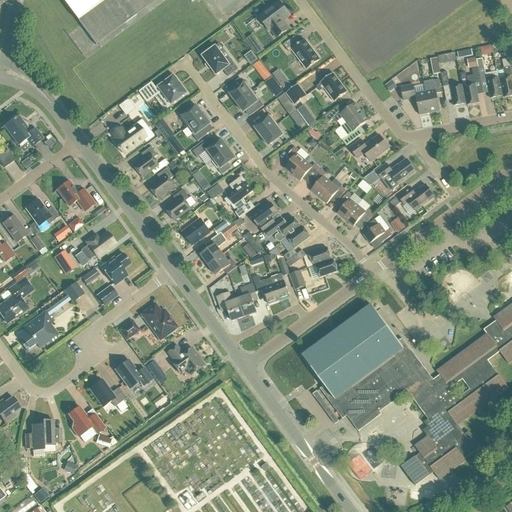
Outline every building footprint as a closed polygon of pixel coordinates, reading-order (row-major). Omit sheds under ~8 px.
[(140,0),(61,0),(95,45),(146,7),(140,0)] [(290,16),(280,2),(272,8),(271,6),(264,12),(265,14),(259,18),(269,31),(271,30),(277,38),(287,30),(281,22),(290,16)] [(305,40),(299,44),(294,37),(284,45),(289,53),(292,51),(307,70),(320,60),(305,40)] [(200,55),(215,75),(222,69),(227,76),(237,68),(228,56),(224,59),(213,45),(208,50),(207,48),(202,52),(203,53),(200,55)] [(254,51),(257,55),(264,51),(260,46),(254,51)] [(257,60),(251,52),(245,57),(251,65),(257,60)] [(467,59),(469,68),(477,66),(476,58),(467,59)] [(476,60),(478,68),(480,80),(487,78),(483,59),(476,60)] [(253,65),(264,81),(270,77),(260,61),(253,65)] [(511,96),(511,77),(511,73),(511,61),(509,62),(510,68),(504,69),(506,79),(500,80),(504,98),(511,96)] [(479,104),(475,85),(474,81),(480,80),(478,68),(472,69),(473,76),(467,77),(468,87),(463,88),(467,106),(479,104)] [(443,87),(449,86),(446,73),(441,74),(443,87)] [(335,102),(347,93),(333,74),(320,83),(321,84),(316,87),(320,92),(324,89),(335,102)] [(175,77),(174,76),(173,77),(159,87),(158,87),(159,89),(157,90),(152,83),(140,92),(147,102),(162,92),(171,105),(172,106),(173,105),(172,105),(186,95),(187,94),(187,93),(186,93),(182,87),(179,83),(175,77)] [(491,99),(502,97),(499,78),(487,81),(491,99)] [(230,94),(237,104),(253,92),(246,82),(244,84),(240,79),(227,89),(231,94),(230,94)] [(280,85),(283,89),(290,84),(287,80),(280,85)] [(431,92),(426,93),(430,113),(440,111),(437,94),(442,93),(440,80),(429,82),(431,92)] [(390,93),(397,88),(392,81),(385,86),(390,93)] [(307,97),(298,85),(286,94),(295,106),(307,97)] [(414,86),(408,87),(401,88),(403,101),(416,99),(420,116),(430,113),(426,93),(416,95),(414,86)] [(454,107),(466,104),(462,86),(450,88),(454,107)] [(253,92),(237,104),(244,113),(248,109),(252,115),(264,106),(260,101),(253,92)] [(343,104),(325,117),(329,123),(335,119),(337,123),(343,119),(346,124),(362,112),(355,103),(347,110),(343,104)] [(187,127),(203,116),(196,106),(190,111),(186,106),(177,113),(187,127)] [(362,112),(346,124),(341,128),(348,136),(342,141),(346,146),(361,136),(357,130),(369,121),(362,112)] [(26,141),(32,148),(43,140),(36,129),(31,133),(19,116),(4,127),(18,146),(26,141)] [(210,125),(203,116),(187,127),(198,142),(207,135),(204,130),(210,125)] [(255,128),(262,137),(278,125),(271,116),(255,128)] [(155,137),(149,128),(143,132),(138,125),(126,134),(125,133),(122,129),(121,130),(115,135),(114,134),(113,135),(117,141),(116,142),(120,147),(119,148),(120,150),(121,149),(125,155),(144,141),(147,144),(155,137)] [(269,146),(283,136),(276,127),(278,125),(262,137),(269,146)] [(160,133),(167,142),(174,136),(167,127),(160,133)] [(317,132),(316,133),(312,130),(309,134),(318,141),(322,136),(317,132)] [(371,163),(389,149),(380,136),(366,146),(361,140),(350,149),(357,159),(364,154),(371,163)] [(161,147),(167,143),(163,138),(157,142),(161,147)] [(181,146),(175,138),(169,143),(175,151),(181,146)] [(329,148),(333,145),(329,139),(325,142),(329,148)] [(212,161),(228,149),(221,140),(210,148),(206,143),(193,152),(197,158),(205,153),(212,161)] [(313,149),(317,144),(312,140),(308,145),(313,149)] [(141,177),(158,165),(154,158),(157,156),(151,147),(141,154),(145,159),(134,167),(141,177)] [(284,169),(292,175),(305,161),(297,155),(299,152),(294,148),(286,157),(291,161),(284,169)] [(235,159),(228,149),(212,161),(223,175),(232,168),(229,164),(235,159)] [(8,150),(0,155),(0,162),(4,169),(15,160),(8,150)] [(340,160),(345,155),(342,151),(336,155),(340,160)] [(21,164),(25,169),(32,165),(28,159),(21,164)] [(407,160),(392,171),(387,164),(376,172),(383,181),(390,176),(398,186),(416,173),(407,160)] [(311,180),(320,170),(315,165),(312,167),(305,161),(292,175),(300,182),(306,176),(311,180)] [(157,198),(174,186),(170,180),(173,177),(167,168),(157,176),(161,181),(150,189),(157,198)] [(326,175),(320,170),(311,180),(317,185),(311,191),(319,198),(331,184),(324,177),(326,175)] [(193,177),(198,184),(204,180),(199,172),(193,177)] [(242,199),(252,192),(245,183),(241,178),(230,186),(234,191),(227,196),(228,197),(224,200),(229,206),(232,204),(238,211),(235,213),(240,219),(255,208),(251,202),(247,205),(242,199)] [(335,180),(331,184),(319,198),(327,205),(332,199),(337,203),(346,192),(341,187),(342,186),(335,180)] [(358,186),(367,193),(372,188),(363,180),(358,186)] [(77,201),(84,210),(95,202),(84,188),(77,192),(69,181),(56,190),(69,207),(77,201)] [(207,193),(213,200),(224,192),(219,185),(207,193)] [(435,197),(426,185),(414,194),(410,188),(398,197),(404,206),(409,203),(415,212),(435,197)] [(173,221),(190,208),(185,201),(189,198),(183,190),(173,197),(177,202),(166,210),(173,221)] [(338,214),(346,221),(358,206),(350,200),(353,197),(348,193),(339,203),(344,207),(338,214)] [(392,207),(397,204),(393,199),(388,202),(392,207)] [(47,211),(39,200),(26,209),(39,226),(38,227),(41,232),(43,232),(49,228),(49,226),(49,225),(59,217),(52,207),(47,211)] [(263,233),(273,225),(270,220),(279,214),(271,203),(259,212),(258,211),(250,216),(259,228),(260,228),(263,233)] [(364,227),(374,216),(368,210),(366,213),(358,206),(346,221),(354,228),(358,222),(364,227)] [(2,224),(17,244),(28,235),(14,215),(2,224)] [(74,233),(84,226),(78,218),(68,225),(74,233)] [(286,239),(301,228),(293,218),(286,224),(283,219),(273,226),(277,231),(279,229),(281,232),(276,236),(276,238),(278,242),(281,242),(286,239)] [(192,246),(210,233),(200,219),(182,233),(192,246)] [(241,219),(234,224),(238,229),(244,224),(241,219)] [(273,225),(263,233),(267,238),(268,239),(279,230),(278,229),(285,224),(281,219),(273,225)] [(391,225),(398,234),(405,228),(398,219),(391,225)] [(379,225),(375,220),(366,226),(370,231),(364,236),(370,244),(378,239),(381,244),(392,236),(388,231),(385,233),(379,225)] [(213,230),(217,235),(229,226),(226,221),(213,230)] [(70,230),(60,227),(58,235),(68,238),(70,230)] [(303,228),(288,239),(283,243),(289,251),(294,247),(295,248),(310,237),(303,228)] [(99,240),(95,235),(86,242),(88,246),(81,251),(88,261),(95,255),(98,259),(107,251),(107,250),(116,243),(108,233),(99,240)] [(220,234),(215,238),(205,245),(208,249),(200,255),(208,266),(222,255),(218,248),(227,242),(220,234)] [(45,248),(37,237),(30,241),(39,252),(45,248)] [(0,255),(5,263),(15,256),(6,243),(1,246),(0,245),(0,255)] [(283,256),(288,252),(281,243),(276,247),(283,256)] [(281,257),(275,249),(269,254),(281,257)] [(284,257),(288,262),(297,254),(293,249),(284,257)] [(314,266),(331,260),(327,249),(310,255),(314,266)] [(64,250),(53,258),(65,274),(76,267),(64,250)] [(251,258),(256,254),(252,250),(247,254),(251,258)] [(297,254),(288,262),(286,263),(290,268),(306,256),(302,251),(297,254)] [(100,268),(114,286),(121,281),(120,279),(125,275),(122,270),(130,264),(123,254),(115,260),(113,258),(100,268)] [(228,262),(222,255),(208,266),(216,276),(224,270),(227,275),(237,267),(231,259),(228,262)] [(284,258),(278,259),(284,277),(290,275),(284,258)] [(320,278),(338,272),(334,260),(316,267),(320,278)] [(16,282),(27,274),(23,268),(12,276),(16,282)] [(99,277),(94,269),(81,278),(86,286),(99,277)] [(300,272),(290,276),(295,291),(306,287),(300,272)] [(290,298),(281,274),(271,278),(279,301),(290,298)] [(279,301),(271,278),(261,281),(259,276),(253,278),(258,292),(263,291),(269,305),(279,301)] [(33,291),(24,279),(14,287),(18,292),(8,300),(9,301),(0,308),(0,315),(5,323),(14,316),(16,319),(28,310),(21,300),(33,291)] [(84,294),(75,284),(64,292),(73,303),(84,294)] [(244,298),(238,300),(244,318),(257,313),(253,302),(258,300),(253,285),(241,289),(244,298)] [(104,307),(118,297),(110,286),(96,296),(104,307)] [(0,304),(10,294),(5,289),(0,294),(0,304)] [(244,318),(238,300),(232,302),(229,294),(217,298),(221,311),(227,309),(232,322),(244,318)] [(163,339),(177,328),(169,317),(166,319),(155,304),(140,315),(151,330),(155,327),(163,339)] [(511,304),(493,318),(495,321),(483,331),(486,334),(435,372),(439,377),(433,381),(435,385),(446,399),(453,393),(450,389),(463,380),(466,385),(491,366),(487,361),(499,353),(500,352),(509,364),(509,363),(511,361),(511,304)] [(398,342),(371,306),(302,356),(324,386),(336,403),(332,406),(343,419),(347,416),(359,432),(382,415),(380,413),(402,396),(401,394),(406,390),(429,421),(432,419),(449,406),(443,400),(446,399),(435,385),(433,381),(402,339),(398,342)] [(53,323),(45,312),(24,328),(25,330),(18,335),(25,344),(23,346),(27,352),(37,345),(39,349),(45,345),(44,344),(48,341),(49,344),(58,338),(58,335),(50,325),(53,323)] [(139,331),(132,321),(119,331),(126,341),(139,331)] [(190,376),(204,366),(191,348),(183,354),(177,346),(167,353),(173,361),(170,363),(179,375),(186,370),(190,376)] [(154,360),(146,366),(157,382),(165,376),(154,360)] [(152,380),(144,369),(137,373),(128,361),(115,371),(129,390),(140,382),(143,387),(152,380)] [(469,390),(457,399),(453,393),(446,399),(443,400),(449,406),(432,419),(433,421),(422,429),(427,436),(414,446),(420,454),(415,458),(415,457),(401,467),(416,486),(429,476),(428,475),(433,472),(440,481),(441,480),(440,480),(465,462),(466,462),(464,460),(481,448),(469,433),(465,436),(458,426),(508,389),(491,366),(466,385),(469,390)] [(115,407),(126,399),(118,389),(112,393),(102,380),(89,390),(102,408),(111,402),(115,407)] [(13,414),(20,409),(12,398),(5,403),(3,400),(0,402),(0,417),(5,424),(15,417),(13,414)] [(88,420),(79,407),(68,416),(73,423),(72,429),(78,438),(92,428),(97,435),(105,429),(95,415),(88,420)] [(53,421),(42,422),(43,426),(44,447),(55,446),(54,444),(61,444),(61,432),(54,432),(53,421)] [(32,437),(25,437),(26,449),(33,449),(33,451),(33,458),(44,457),(44,451),(44,447),(43,426),(32,426),(32,437)] [(100,435),(97,443),(109,448),(117,443),(113,437),(110,438),(100,435)] [(362,456),(350,461),(358,479),(370,473),(362,456)] [(261,467),(265,473),(271,468),(267,463),(261,467)] [(67,472),(73,474),(76,466),(70,464),(67,472)] [(499,491),(505,486),(498,476),(491,481),(499,491)] [(46,500),(47,489),(37,489),(36,500),(46,500)]
